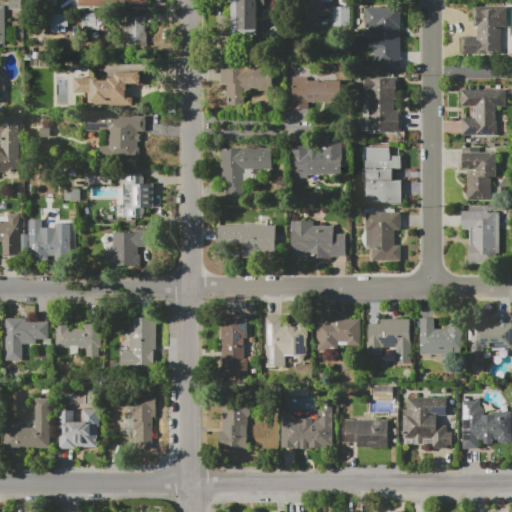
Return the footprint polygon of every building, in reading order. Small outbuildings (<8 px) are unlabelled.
[(257,30),(232,30),(232,0),(265,0),(265,6),(257,6),(257,30)] [(372,67),(373,47),(370,47),(370,27),(365,27),(365,4),(403,5),(402,67),(372,67)] [(473,6),(509,5),(509,27),(502,27),(502,55),(461,56),(461,36),(477,36),(477,27),(473,27),(473,6)] [(334,6),(351,7),(351,19),(333,19),(334,6)] [(67,14),(50,13),(50,32),(67,32),(67,14)] [(82,13),(96,13),(96,29),(82,29),(82,13)] [(73,30),(73,14),(81,14),(81,31),(73,30)] [(127,46),(127,16),(147,17),(147,46),(127,46)] [(222,64),(248,65),(248,67),(273,68),(273,89),(251,89),(251,91),(245,91),(245,106),(225,106),(226,84),(222,84),(222,64)] [(88,106),(88,93),(74,93),(74,77),(115,78),(115,72),(143,72),(143,84),(130,84),(130,95),(134,95),(134,107),(88,106)] [(292,108),(292,77),(308,77),(308,80),(343,81),(342,102),(309,102),(309,108),(292,108)] [(402,134),(368,133),(368,131),(358,131),(358,117),(363,117),(363,112),(367,112),(368,93),(363,93),(363,77),(403,77),(403,99),(395,99),(395,110),(403,110),(402,134)] [(461,90),(508,90),(508,107),(496,107),(496,121),(498,121),(498,136),(461,136),(461,118),(468,118),(468,106),(461,106),(461,90)] [(86,131),(86,115),(146,115),(146,131),(138,131),(138,133),(140,133),(140,142),(138,142),(138,148),(140,148),(140,159),(130,159),(130,155),(99,155),(99,131),(86,131)] [(0,116),(21,116),(21,172),(0,172),(0,116)] [(292,146),(310,146),(309,152),(337,152),(337,176),(309,175),(309,179),(291,179),(292,146)] [(221,147),(274,147),(273,169),(246,169),(246,201),(220,201),(221,147)] [(370,203),(370,198),(364,198),(364,147),(392,148),(392,156),(402,156),(402,169),(394,169),(394,180),(402,180),(402,203),(370,203)] [(492,200),(467,200),(467,169),(463,169),(463,147),(481,147),(481,149),(497,149),(497,177),(492,177),(492,200)] [(87,183),(87,166),(111,166),(112,183),(87,183)] [(123,217),(122,173),(143,173),(143,184),(154,183),(154,207),(144,208),(144,217),(123,217)] [(66,201),(66,189),(81,189),(81,201),(66,201)] [(463,211),(500,211),(500,254),(496,254),(496,263),(469,263),(469,230),(463,230),(463,211)] [(366,212),(402,212),(402,230),(396,230),(396,244),(401,244),(401,261),(370,260),(370,249),(366,249),(366,212)] [(0,221),(4,221),(9,221),(9,213),(22,213),(22,233),(28,233),(28,256),(3,256),(2,243),(0,243),(0,221)] [(291,257),(291,252),(289,252),(289,224),(292,225),(292,221),(315,221),(315,225),(336,226),(336,234),(348,234),(347,257),(291,257)] [(219,225),(275,226),(275,257),(242,256),(242,243),(219,242),(219,225)] [(30,236),(40,236),(40,230),(74,230),(74,256),(49,256),(49,262),(30,262),(30,236)] [(114,230),(152,230),(152,247),(138,247),(138,255),(140,255),(140,265),(114,265),(114,262),(107,262),(107,250),(114,250),(114,230)] [(248,377),(221,377),(221,355),(222,355),(222,338),(221,338),(221,322),(224,322),(225,314),(250,314),(249,341),(246,341),(245,359),(248,359),(248,377)] [(133,317),(159,317),(159,369),(122,368),(122,351),(129,351),(130,332),(133,332),(133,317)] [(305,327),(309,327),(309,355),(306,355),(306,357),(305,358),(305,359),(304,360),(302,360),(300,360),(298,359),(297,358),(297,357),(297,355),(287,355),(287,367),(266,366),(266,317),(282,317),(282,327),(285,327),(285,325),(286,324),(287,323),(288,323),(290,323),(291,324),(292,325),(292,327),(297,327),(298,325),(299,324),(300,323),(301,323),(303,323),(304,324),(305,325),(305,327)] [(471,372),(471,317),(487,317),(487,325),(495,325),(495,323),(497,323),(511,323),(511,351),(485,351),(485,373),(471,372)] [(5,318),(24,318),(24,319),(28,319),(28,321),(47,321),(47,319),(51,319),(51,344),(24,344),(24,360),(5,360),(5,318)] [(420,318),(437,318),(437,329),(447,329),(447,319),(467,319),(466,354),(419,354),(420,318)] [(331,319),(361,319),(361,346),(339,346),(339,352),(312,352),(313,323),(330,323),(331,319)] [(367,324),(381,324),(381,319),(413,319),(413,363),(397,363),(397,348),(383,348),(383,355),(367,355),(367,324)] [(56,348),(56,321),(68,322),(68,328),(83,328),(83,324),(102,324),(102,348),(100,348),(100,356),(86,356),(86,348),(56,348)] [(127,415),(127,396),(157,397),(157,417),(152,417),(152,449),(133,449),(134,415),(127,415)] [(403,444),(404,397),(448,398),(448,416),(438,416),(438,425),(450,425),(450,430),(458,430),(458,445),(448,445),(448,449),(431,449),(431,445),(403,444)] [(2,448),(3,421),(5,419),(16,419),(19,421),(19,427),(35,427),(36,399),(54,399),(54,433),(51,433),(51,448),(2,448)] [(481,399),(481,406),(481,410),(485,410),(485,415),(492,415),(492,411),(511,411),(511,443),(498,443),(498,440),(493,440),(493,443),(484,443),(484,440),(481,440),(480,450),(460,449),(460,399),(481,399)] [(218,431),(223,431),(223,401),(248,401),(247,449),(218,448),(218,431)] [(281,448),(281,413),(291,413),(298,418),(298,419),(301,419),(314,419),(314,420),(318,420),(319,411),(323,411),(323,402),(334,402),(333,448),(281,448)] [(60,449),(60,409),(74,409),(74,422),(83,422),(83,409),(101,409),(100,427),(98,427),(98,449),(60,449)] [(358,447),(358,444),(345,443),(345,420),(388,420),(388,447),(358,447)]
